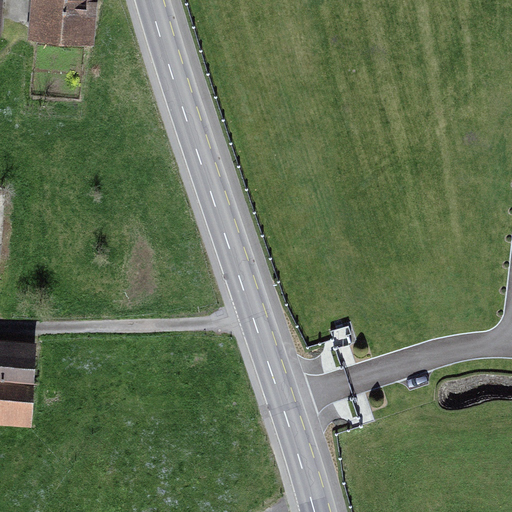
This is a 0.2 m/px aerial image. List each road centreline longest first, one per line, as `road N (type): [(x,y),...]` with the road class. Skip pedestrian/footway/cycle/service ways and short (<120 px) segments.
road 1 (secondary): [(151,0),(282,405)]
road 2 (residential): [(282,405),(440,351),(509,341)]
